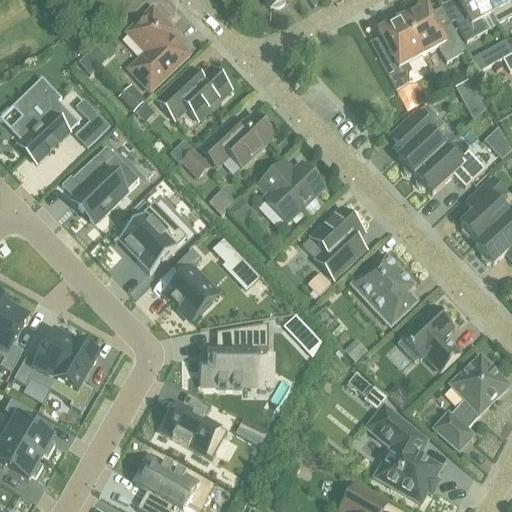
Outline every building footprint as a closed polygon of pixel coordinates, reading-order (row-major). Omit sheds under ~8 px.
[(286,2),(289,0),(264,0),(270,11),(272,10),(276,11),(279,11),(283,9),(285,6),(286,2)] [(491,17),(481,0),(455,0),(466,18),(455,24),(467,45),(486,34),(480,23),(491,17)] [(511,0),(481,0),(491,17),(501,11),(507,23),(511,20),(511,0)] [(402,22),(422,58),(437,50),(446,66),(466,55),(451,27),(439,33),(426,9),(420,12),(416,11),(413,10),(410,12),(408,15),(407,19),(402,22)] [(174,34),(152,11),(126,36),(146,57),(128,73),(149,96),(190,58),(170,37),(174,34)] [(422,58),(402,22),(397,25),(393,23),(390,23),(387,25),(385,28),(385,31),(378,35),(390,56),(379,62),(396,94),(408,87),(409,70),(407,67),(422,58)] [(511,56),(502,62),(509,75),(511,73),(511,56)] [(179,83),(157,104),(175,123),(187,111),(199,124),(230,94),(222,86),(222,81),(217,75),(212,75),(210,72),(188,93),(179,83)] [(22,121),(9,133),(13,137),(20,145),(18,148),(37,167),(57,147),(79,126),(58,105),(50,97),(53,94),(42,82),(12,111),(22,121)] [(468,106),(485,97),(480,86),(462,95),(468,106)] [(415,180),(444,152),(435,142),(435,136),(443,128),(426,109),(417,115),(405,126),(419,141),(398,161),(404,168),(403,172),(404,175),(407,178),(410,179),(413,178),(415,180)] [(353,117),(340,127),(350,142),(364,132),(353,117)] [(273,140),(253,119),(241,131),(232,122),(200,152),(217,169),(229,158),(241,171),(273,140)] [(106,150),(73,183),(82,193),(76,199),(78,201),(75,203),(80,208),(78,210),(95,228),(127,197),(107,176),(120,163),(106,150)] [(454,163),(444,152),(415,180),(416,181),(415,185),(416,188),(419,191),(422,192),(425,191),(432,198),(453,178),(465,190),(484,172),(468,155),(459,163),(454,163)] [(194,153),(191,156),(182,164),(181,166),(198,183),(211,170),(194,153)] [(284,167),(260,189),(270,199),(266,203),(287,225),(322,192),(301,170),(294,177),(284,167)] [(478,247),(508,218),(497,206),(506,197),(492,182),(465,207),(473,215),(460,228),(462,230),(461,234),(467,241),(471,240),(477,246),(478,247)] [(248,227),(249,214),(252,211),(241,201),(228,214),(245,230),(248,227)] [(117,243),(116,244),(136,265),(147,276),(149,279),(178,251),(172,245),(181,236),(154,207),(123,237),(117,243)] [(311,241),(302,249),(315,263),(334,283),(365,254),(356,244),(363,236),(341,212),(311,240),(311,241)] [(478,247),(477,246),(475,249),(482,256),(480,261),(486,267),(491,266),(493,268),(505,257),(511,263),(511,221),(508,218),(478,247)] [(224,247),(215,256),(226,267),(223,270),(224,271),(246,294),(258,282),(224,247)] [(181,281),(163,299),(178,314),(179,313),(192,326),(213,306),(218,301),(219,300),(218,299),(208,288),(193,272),(201,264),(192,254),(173,272),(181,281)] [(358,282),(351,289),(390,330),(417,305),(408,296),(414,290),(385,258),(359,283),(358,282)] [(7,311),(0,322),(0,360),(4,363),(0,369),(0,370),(11,377),(23,355),(13,349),(28,323),(23,320),(26,315),(13,308),(10,313),(7,311)] [(460,358),(443,341),(453,332),(433,311),(421,322),(419,319),(409,328),(412,331),(400,342),(401,343),(397,347),(414,365),(418,361),(420,362),(424,358),(441,376),(460,358)] [(202,371),(202,390),(256,390),(256,353),(268,353),(268,329),(228,336),(228,353),(228,359),(208,359),(208,371),(202,371)] [(28,358),(14,384),(26,390),(30,383),(49,394),(75,350),(71,348),(74,343),(61,336),(58,340),(54,338),(39,364),(28,358)] [(75,350),(49,394),(71,406),(69,410),(80,416),(93,395),(82,389),(98,360),(76,347),(75,350)] [(508,390),(480,361),(451,389),(464,403),(450,419),(448,418),(435,433),(459,454),(472,439),(466,434),(480,418),(480,417),(508,390)] [(372,389),(356,376),(348,385),(364,399),(372,389)] [(172,418),(162,436),(172,442),(172,443),(188,452),(189,451),(212,464),(227,437),(204,424),(211,412),(188,399),(181,411),(178,409),(177,409),(175,411),(172,418)] [(8,417),(0,430),(0,440),(40,463),(43,459),(48,462),(55,449),(50,447),(53,442),(26,427),(32,416),(11,404),(4,415),(8,417)] [(421,507),(441,471),(419,459),(427,445),(384,410),(366,432),(391,452),(375,481),(391,490),(390,492),(404,500),(405,498),(421,507)] [(0,472),(1,470),(28,485),(31,480),(36,483),(43,470),(38,468),(40,463),(0,440),(0,472)] [(146,481),(140,492),(157,502),(154,507),(151,511),(183,511),(197,488),(184,481),(185,479),(177,474),(175,476),(171,474),(172,472),(164,467),(163,469),(149,462),(140,478),(146,481)] [(383,511),(385,508),(353,490),(341,511),(383,511)]
